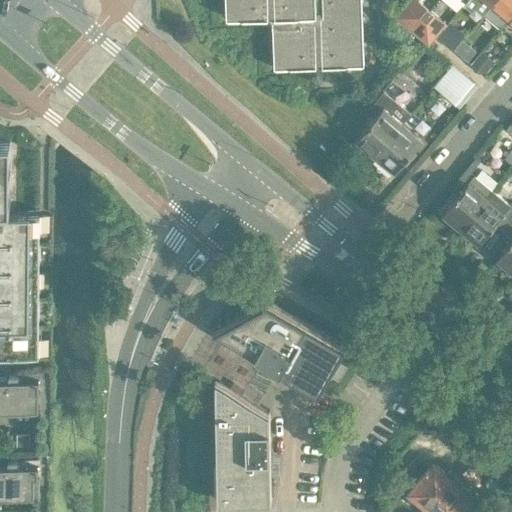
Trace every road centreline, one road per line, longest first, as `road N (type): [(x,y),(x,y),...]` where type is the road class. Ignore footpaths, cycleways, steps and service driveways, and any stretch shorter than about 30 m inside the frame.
road 1 (secondary): [(249,163),(57,0)]
road 2 (secondary): [(0,26),(124,135),(194,182)]
road 3 (residential): [(358,270),(511,83)]
road 4 (unclassified): [(338,511),(345,465),(412,349),(447,330)]
road 5 (tertiary): [(194,182),(137,318),(131,360)]
road 6 (tertiary): [(131,360),(181,278),(240,213)]
road 7 (secondary): [(358,270),(337,234),(249,163)]
road 8 (tertiary): [(117,511),(119,419),(131,360)]
road 9 (secondary): [(240,213),(358,270)]
